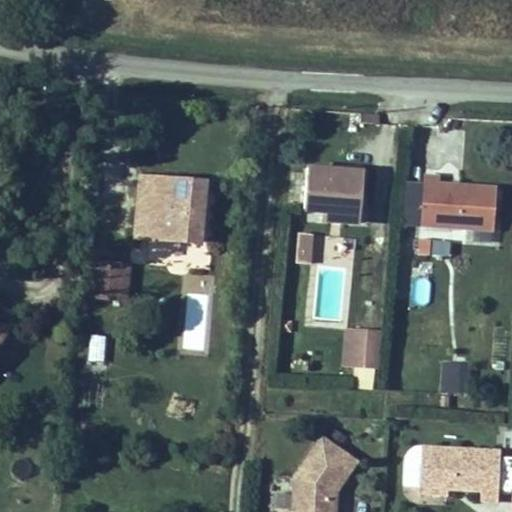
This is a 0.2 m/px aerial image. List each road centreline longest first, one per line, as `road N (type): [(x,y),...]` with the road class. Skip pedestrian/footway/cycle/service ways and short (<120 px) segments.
road 1 (unclassified): [(511,91),(169,65),(0,43)]
road 2 (unknown): [(234,497),(270,73)]
